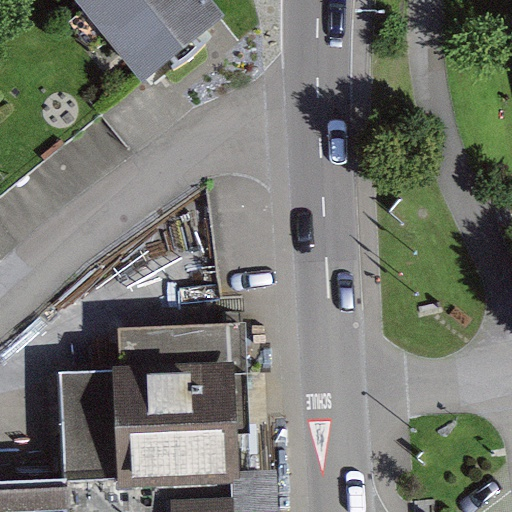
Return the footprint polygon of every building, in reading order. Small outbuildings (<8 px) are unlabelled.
[(213,0),(84,0),(91,8),(60,33),(85,63),(118,36),(154,79),(228,18),(213,0)] [(511,0),(487,0),(511,104),(511,0)] [(126,368),(67,370),(71,481),(248,474),(244,377),(263,376),(261,320),(124,325),(126,368)] [(286,511),(285,473),(248,474),(249,511),(286,511)] [(71,481),(0,484),(0,511),(249,511),(248,474),(71,481)]
